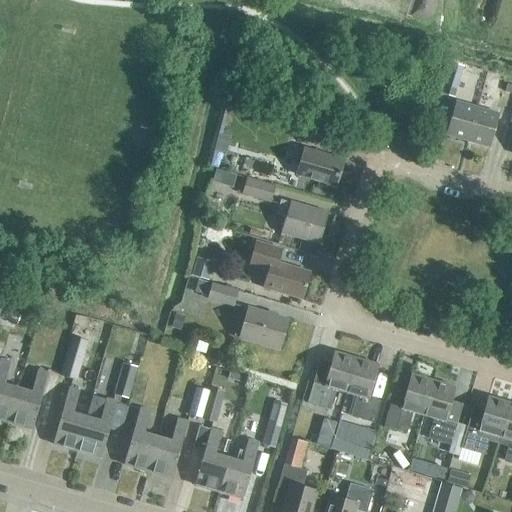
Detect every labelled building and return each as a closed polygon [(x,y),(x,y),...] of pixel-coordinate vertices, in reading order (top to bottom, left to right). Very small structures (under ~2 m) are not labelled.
[(456,91),(463,68),(451,64),(444,87),(456,91)] [(511,82),(504,80),(496,107),(511,112),(511,82)] [(467,142),(477,108),(455,102),(445,136),(467,142)] [(477,108),(467,142),(489,148),(499,115),(477,108)] [(285,148),(289,133),(258,124),(254,139),(285,148)] [(304,149),(290,145),(287,158),(300,162),(296,176),(335,187),(343,160),(304,149)] [(220,168),(216,182),(236,188),(240,173),(220,168)] [(270,203),(275,188),(247,180),(243,196),(270,203)] [(319,245),(328,215),(281,202),(277,216),(286,218),(281,234),(319,245)] [(260,240),(262,233),(250,230),(248,236),(260,240)] [(302,300),(310,273),(278,263),(282,250),(256,242),(249,266),(268,272),(263,289),(302,300)] [(231,307),(236,292),(211,284),(207,300),(231,307)] [(0,323),(15,328),(20,311),(2,306),(0,313),(0,323)] [(279,350),(288,321),(246,309),(242,324),(237,323),(233,337),(279,350)] [(77,381),(88,343),(70,338),(59,376),(77,381)] [(205,354),(208,345),(197,342),(195,351),(205,354)] [(347,393),(357,360),(335,353),(326,386),(314,383),(308,404),(330,411),(336,390),(347,393)] [(357,360),(347,393),(357,395),(350,417),(373,423),(380,401),(368,398),(377,366),(357,360)] [(0,421),(8,424),(18,390),(4,386),(10,364),(1,361),(0,363),(0,421)] [(128,399),(137,368),(122,364),(114,395),(128,399)] [(18,390),(8,424),(31,431),(47,374),(37,371),(30,393),(18,390)] [(424,415),(433,382),(412,376),(403,408),(391,405),(384,426),(407,433),(414,412),(424,415)] [(433,382),(424,415),(435,418),(428,440),(450,446),(457,424),(445,420),(455,388),(433,382)] [(209,388),(208,391),(195,388),(188,415),(216,423),(224,392),(209,388)] [(76,452),(86,417),(72,414),(78,392),(68,389),(52,445),(76,452)] [(500,437),(510,404),(489,398),(479,431),(468,427),(462,449),(484,456),(490,434),(500,437)] [(86,417),(76,452),(100,459),(115,402),(105,399),(99,421),(86,417)] [(274,449),(276,442),(287,405),(273,402),(261,445),(274,449)] [(511,405),(510,404),(500,437),(511,441),(506,462),(511,463),(511,405)] [(146,472),(156,438),(143,434),(149,412),(139,409),(122,465),(146,472)] [(156,438),(146,472),(170,479),(187,423),(177,420),(170,442),(156,438)] [(218,493),(228,458),(214,454),(221,432),(199,426),(193,448),(204,451),(194,486),(218,493)] [(376,431),(358,426),(353,444),(371,449),(376,431)] [(329,448),(331,440),(318,436),(315,444),(329,448)] [(228,458),(218,493),(242,500),(258,443),(247,440),(241,462),(228,458)] [(305,444),(289,440),(282,465),(284,466),(298,470),(305,444)] [(309,511),(316,491),(302,487),(307,472),(284,466),(277,489),(289,492),(282,511),(309,511)] [(468,475),(448,470),(445,483),(465,489),(468,475)] [(357,511),(366,511),(372,491),(349,485),(345,500),(331,496),(326,511),(353,511),(354,511),(357,511)] [(453,511),(461,489),(449,486),(441,511),(453,511)]
